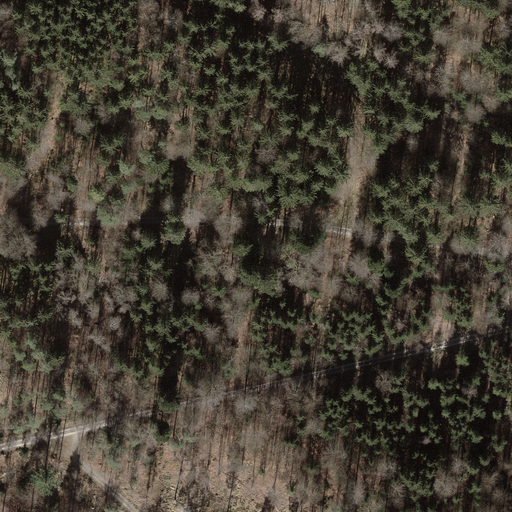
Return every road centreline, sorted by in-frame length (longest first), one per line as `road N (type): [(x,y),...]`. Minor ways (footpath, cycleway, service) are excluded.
road 1 (track): [(0,217),(266,220),(511,255)]
road 2 (track): [(54,436),(511,327)]
road 3 (track): [(184,0),(257,18),(343,71),(354,98),(348,230)]
